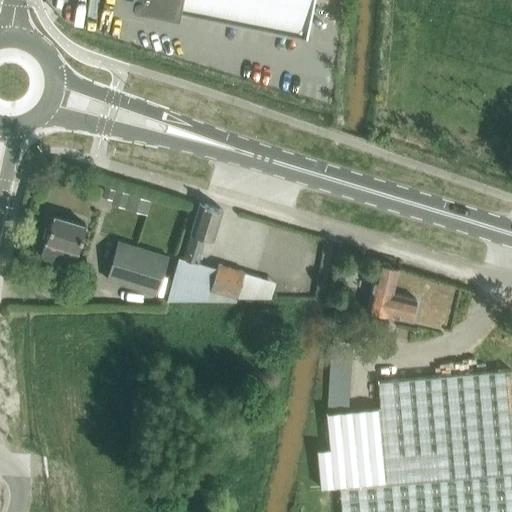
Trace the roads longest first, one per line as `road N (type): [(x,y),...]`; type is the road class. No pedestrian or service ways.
road 1 (residential): [(238,153),(242,204),(511,281)]
road 2 (tertiary): [(511,236),(238,153)]
road 3 (unknown): [(372,351),(446,336),(511,227)]
road 4 (tertiary): [(200,141),(166,118),(53,75)]
road 5 (tertiary): [(44,113),(200,141)]
